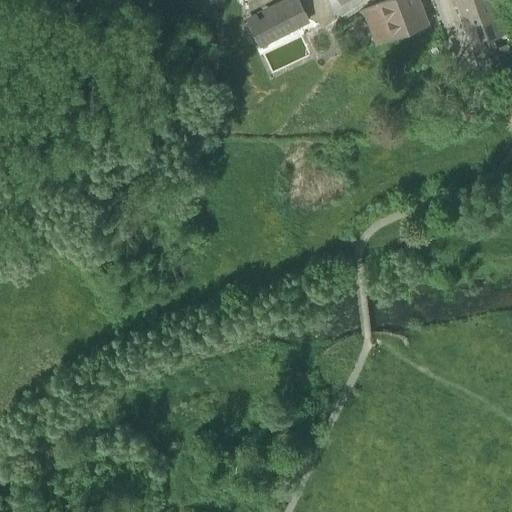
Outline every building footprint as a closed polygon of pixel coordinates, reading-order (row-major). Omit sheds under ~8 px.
[(309,18),(299,0),(295,0),(249,24),(259,44),(309,18)] [(381,0),(363,7),(365,12),(371,9),(373,16),(380,13),(388,36),(428,21),(420,0),(381,0)] [(456,0),(463,20),(497,8),(494,0),(456,0)] [(472,45),(506,32),(497,8),(463,20),(472,45)] [(511,48),(506,32),(472,45),(478,62),(485,60),(488,69),(511,60),(511,48)]
